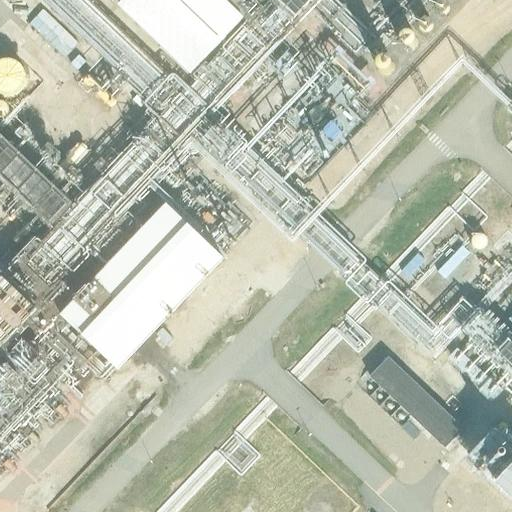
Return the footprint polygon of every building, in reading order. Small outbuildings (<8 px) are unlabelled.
[(238,24),(213,0),(129,0),(122,8),(191,73),(238,24)] [(25,14),(59,53),(74,39),(40,1),(25,14)] [(24,81),(25,75),(24,69),(21,64),(15,60),(10,59),(3,60),(0,61),(0,87),(3,90),(8,91),(15,90),(20,86),(24,81)] [(342,106),(319,122),(328,136),(352,119),(342,106)] [(64,316),(115,367),(220,262),(169,210),(64,316)] [(456,235),(437,265),(446,271),(465,241),(456,235)] [(445,449),(464,429),(389,358),(370,377),(445,449)]
